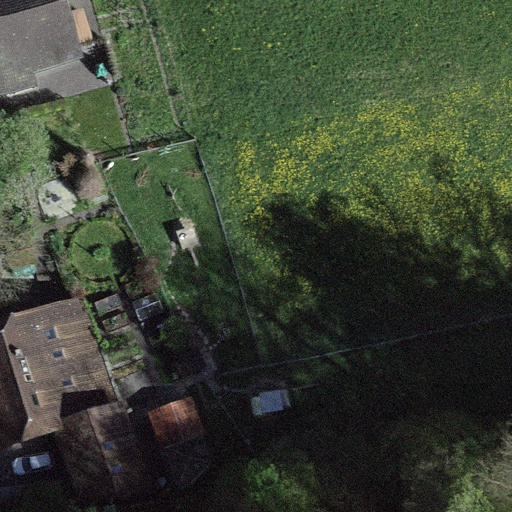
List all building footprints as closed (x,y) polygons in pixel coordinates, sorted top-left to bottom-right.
[(65,0),(0,0),(0,99),(78,76),(74,63),(83,61),(79,45),(93,41),(84,9),(69,13),(65,0)] [(138,21),(135,10),(117,15),(121,26),(138,21)] [(118,405),(79,298),(0,325),(0,456),(54,440),(76,502),(153,495),(122,403),(118,405)] [(173,358),(181,379),(206,370),(199,349),(173,358)] [(262,413),(281,408),(276,386),(257,390),(262,413)] [(204,436),(192,399),(147,413),(159,450),(204,436)]
